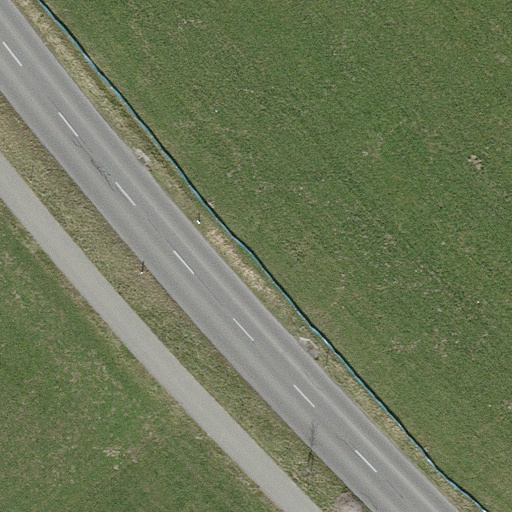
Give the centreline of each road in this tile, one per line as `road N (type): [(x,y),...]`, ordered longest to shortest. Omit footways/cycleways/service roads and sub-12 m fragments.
road 1 (secondary): [(0,31),(250,336),(420,511)]
road 2 (track): [(307,511),(137,336),(0,159)]
